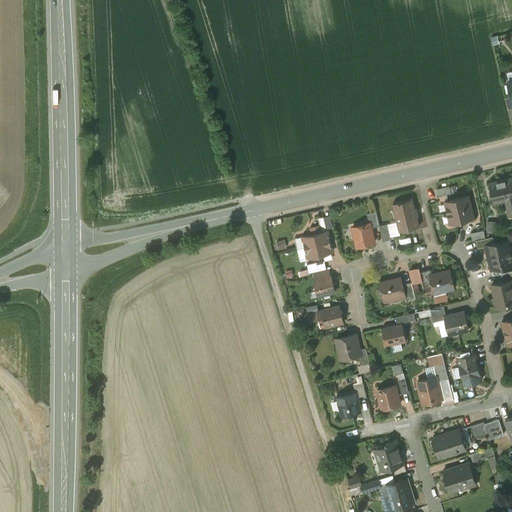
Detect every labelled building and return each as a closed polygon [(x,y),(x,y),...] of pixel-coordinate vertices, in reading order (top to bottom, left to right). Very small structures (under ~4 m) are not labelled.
[(511,177),(489,182),(494,203),(505,200),(511,198),(511,177)] [(450,185),(437,188),(439,196),(452,193),(450,185)] [(469,195),(445,201),(451,223),(474,217),(469,195)] [(413,198),(393,203),(400,231),(420,226),(417,216),(418,216),(416,208),(415,208),(413,198)] [(367,213),(369,222),(370,222),(372,227),(380,225),(376,211),(367,213)] [(330,215),(324,217),(326,224),(327,228),(333,227),(330,215)] [(498,232),(498,219),(487,219),(487,231),(498,232)] [(369,222),(353,226),(358,246),(375,242),(372,227),(370,222),(369,222)] [(388,223),(380,225),(384,240),(392,239),(388,223)] [(320,225),(311,227),(312,234),(328,230),(327,228),(326,224),(321,226),(320,226),(320,225)] [(312,234),(303,236),(304,240),(304,241),(305,247),(330,241),(329,235),(328,230),(312,234)] [(484,230),(471,233),(473,240),(476,239),(486,237),(484,230)] [(486,237),(476,239),(478,248),(486,246),(486,245),(495,242),(493,236),(486,237)] [(279,248),(287,246),(285,238),(277,240),(279,248)] [(495,242),(486,245),(486,246),(492,269),(511,263),(511,256),(508,239),(495,242)] [(330,241),(305,247),(307,253),(308,258),(333,252),(332,247),(330,241)] [(325,260),(307,264),(309,273),(327,268),(325,260)] [(430,269),(420,271),(424,287),(433,285),(431,275),(430,269)] [(329,270),(314,273),(315,280),(331,276),(329,270)] [(450,270),(431,275),(433,285),(435,292),(454,288),(450,270)] [(511,270),(501,273),(503,281),(511,279),(511,270)] [(315,280),(314,280),(316,285),(314,288),(317,290),(318,296),(336,291),(332,276),(331,276),(315,280)] [(401,277),(381,282),(382,289),(380,291),(381,295),(384,296),(385,299),(390,298),(390,299),(405,296),(406,296),(403,284),(401,277)] [(511,279),(503,281),(492,284),(497,306),(511,302),(511,279)] [(412,282),(403,284),(406,296),(405,296),(406,300),(416,297),(412,282)] [(340,305),(322,310),(318,311),(319,318),(320,320),(324,319),(326,326),(344,322),(340,305)] [(444,305),(430,308),(434,322),(445,319),(445,315),(446,315),(444,305)] [(446,315),(445,315),(445,319),(449,334),(469,329),(464,310),(446,315)] [(318,311),(308,313),(310,322),(310,320),(319,318),(318,311)] [(414,312),(408,314),(409,321),(416,319),(414,312)] [(408,314),(396,316),(398,323),(403,322),(409,321),(408,314)] [(511,318),(502,321),(505,332),(503,333),(505,339),(507,338),(508,344),(511,343),(511,318)] [(398,323),(382,327),(387,345),(407,340),(403,322),(398,323)] [(356,334),(337,338),(339,350),(338,351),(339,355),(341,356),(341,359),(360,354),(361,354),(360,349),(356,334)] [(366,348),(360,349),(361,354),(360,354),(362,365),(370,363),(366,348)] [(475,353),(458,357),(461,367),(477,363),(475,353)] [(445,362),(434,365),(437,376),(438,381),(449,378),(445,362)] [(477,363),(461,367),(465,384),(482,380),(477,363)] [(437,376),(418,381),(423,403),(442,398),(438,381),(437,376)] [(405,377),(398,379),(402,393),(409,392),(405,377)] [(363,382),(354,384),(355,390),(356,390),(358,397),(366,394),(363,382)] [(395,385),(378,389),(382,408),(400,404),(395,385)] [(355,390),(337,395),(342,416),(361,411),(358,397),(356,390),(355,390)] [(499,417),(492,420),(497,436),(504,434),(499,417)] [(492,420),(485,422),(488,432),(490,438),(497,436),(492,420)] [(484,421),(471,425),(475,437),(488,432),(485,422),(484,421)] [(460,428),(433,436),(439,456),(466,448),(460,428)] [(396,439),(386,442),(387,445),(370,450),(370,451),(376,450),(382,470),(393,466),(403,463),(396,439)] [(486,449),(470,454),(473,461),(488,456),(486,449)] [(469,461),(443,470),(450,492),(468,486),(469,487),(477,485),(469,461)] [(403,463),(393,466),(395,474),(407,470),(404,462),(403,463)] [(393,474),(378,479),(381,487),(386,485),(386,484),(395,481),(393,474)] [(395,481),(386,484),(386,485),(389,494),(394,509),(415,502),(412,492),(407,478),(408,478),(408,477),(395,481)] [(378,479),(361,484),(364,492),(381,487),(378,479)] [(494,483),(498,494),(507,491),(503,480),(494,483)] [(389,494),(381,496),(386,511),(394,509),(389,494)]
